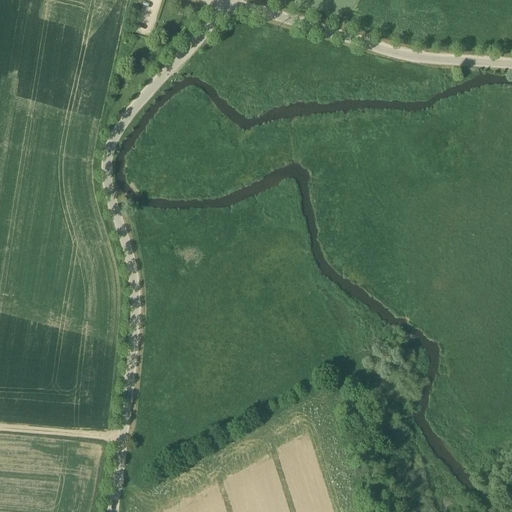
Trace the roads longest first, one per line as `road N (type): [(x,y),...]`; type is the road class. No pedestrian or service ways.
road 1 (unclassified): [(113,511),(133,286),(106,162),(125,118),(216,20),(221,0)]
road 2 (unclassified): [(511,64),(405,56),(221,0)]
road 3 (track): [(119,446),(0,431)]
